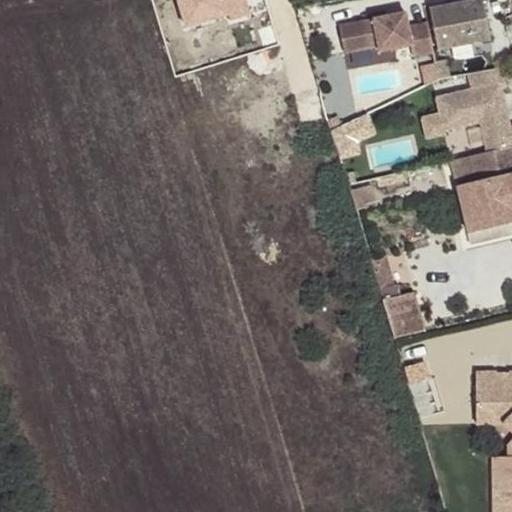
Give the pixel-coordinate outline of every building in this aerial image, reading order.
[(459,0),(429,6),(437,46),(489,36),(481,0),(459,0)] [(412,57),(433,53),(427,24),(407,28),(405,14),(338,27),(344,55),(378,47),(379,52),(410,47),(412,57)] [(481,123),(488,153),(511,147),(511,138),(506,112),(500,114),(498,107),(505,106),(500,89),(506,87),(501,67),(467,74),(470,91),(437,99),(444,132),(481,123)] [(511,147),(488,153),(452,162),(455,172),(473,167),(477,183),(459,188),(469,231),(511,221),(511,147)] [(473,167),(455,172),(459,188),(477,183),(473,167)] [(379,289),(390,286),(381,256),(370,259),(379,289)] [(379,289),(393,338),(425,331),(413,290),(400,294),(397,284),(390,286),(379,289)] [(511,372),(475,373),(475,403),(511,402),(511,372)] [(511,511),(511,402),(475,403),(476,423),(504,423),(511,430),(511,440),(508,445),(508,457),(492,457),(492,511),(511,511)]
